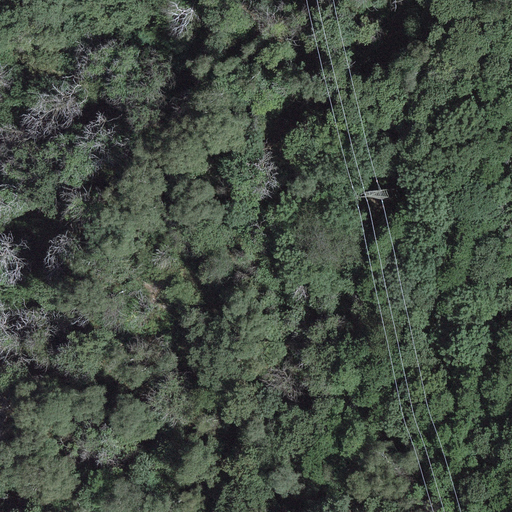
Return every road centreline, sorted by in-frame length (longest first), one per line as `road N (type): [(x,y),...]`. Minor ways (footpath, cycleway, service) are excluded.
road 1 (motorway): [(350,0),(178,511)]
road 2 (motorway): [(338,511),(511,54)]
